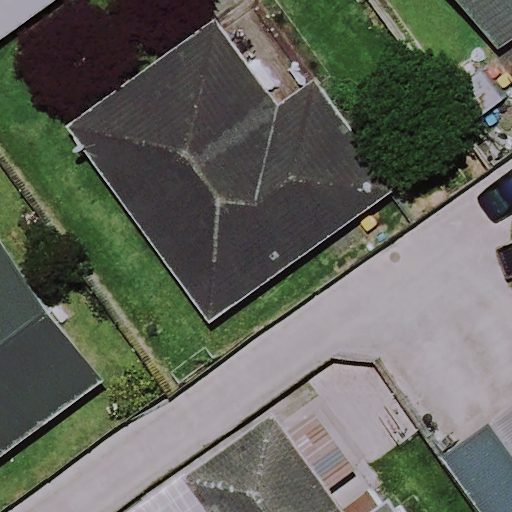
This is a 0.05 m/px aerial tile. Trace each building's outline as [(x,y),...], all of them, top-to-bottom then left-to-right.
[(0,0),(0,43),(62,0),(0,0)] [(511,41),(511,0),(470,0),(504,47),(511,41)] [(283,113),(220,25),(80,126),(218,319),(389,197),(314,91),(283,113)] [(18,247),(0,260),(0,463),(115,379),(18,247)] [(411,511),(308,378),(134,511),(411,511)]
